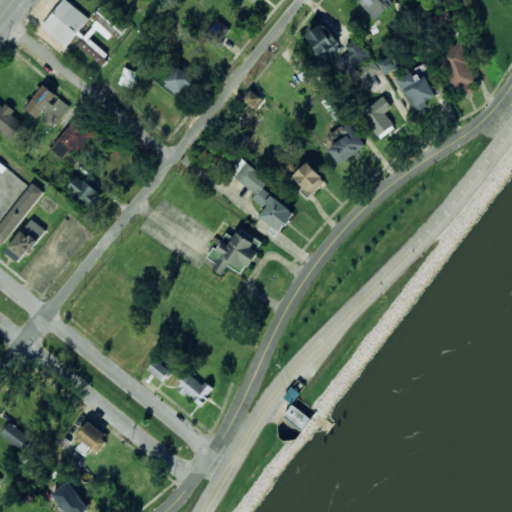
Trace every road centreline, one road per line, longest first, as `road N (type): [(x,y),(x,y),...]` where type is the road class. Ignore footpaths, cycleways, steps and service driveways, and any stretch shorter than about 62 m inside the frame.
road 1 (tertiary): [(157,511),(216,453),(330,249),(382,194),(493,115),(511,89)]
road 2 (residential): [(511,133),(470,189),(279,393),(203,511)]
road 3 (residential): [(0,375),(301,0)]
road 4 (tertiary): [(216,453),(0,276)]
road 5 (tertiary): [(0,319),(196,480)]
road 6 (residential): [(176,156),(0,13)]
